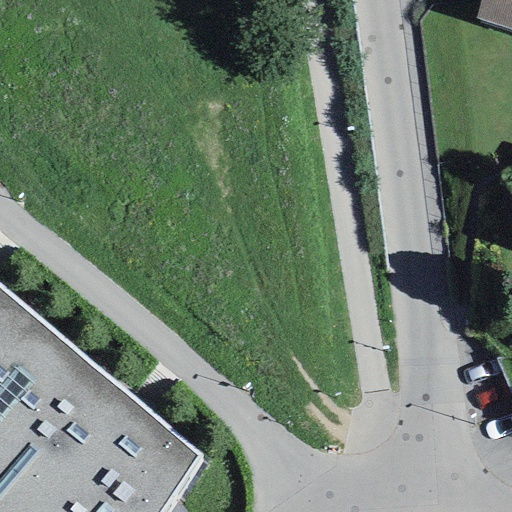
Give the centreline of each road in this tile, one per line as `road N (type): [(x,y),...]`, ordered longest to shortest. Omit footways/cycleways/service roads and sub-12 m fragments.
road 1 (residential): [(381,0),(415,312),(417,401),(397,492)]
road 2 (residential): [(316,488),(0,232)]
